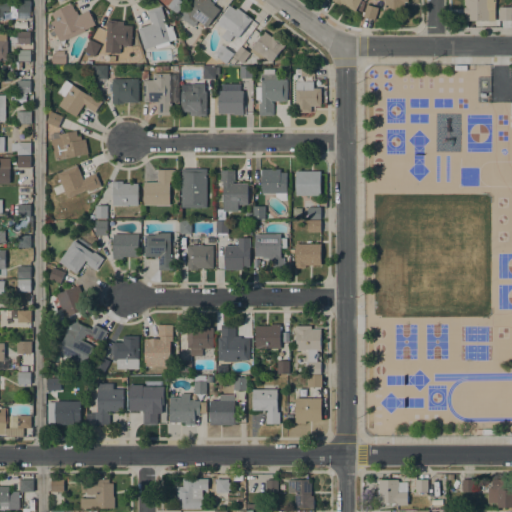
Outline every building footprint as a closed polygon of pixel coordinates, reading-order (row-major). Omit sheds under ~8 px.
[(180,0),(184,3),(177,13),(167,6),(171,0),(180,0)] [(209,0),(214,4),(213,4),(220,9),(205,27),(197,21),(193,27),(178,15),(183,8),(184,8),(190,0),(209,0)] [(360,0),(355,11),(341,3),(341,4),(333,0),(360,0)] [(408,0),(408,2),(404,2),(404,11),(384,11),(384,0),(408,0)] [(464,20),(464,0),(494,0),(495,19),(464,20)] [(29,12),(17,12),(17,1),(29,1),(29,12)] [(0,2),(9,2),(9,11),(2,11),(2,19),(0,19),(0,2)] [(50,21),(55,20),(51,13),(71,4),(75,11),(76,10),(78,15),(88,10),(90,14),(91,13),(94,20),(93,21),(95,25),(84,30),(85,31),(60,42),(50,21)] [(375,19),(363,16),(366,4),(378,7),(375,19)] [(251,18),(237,38),(233,35),(228,42),(220,37),(225,30),(216,23),(229,5),(235,10),(237,7),(251,18)] [(160,6),(167,27),(171,25),(176,39),(168,41),(169,44),(156,48),(155,46),(144,49),(137,28),(152,24),(152,22),(150,23),(147,11),(160,6)] [(499,20),(499,7),(511,7),(511,20),(499,20)] [(130,46),(120,45),(120,53),(114,52),(114,54),(110,54),(110,52),(104,52),(106,25),(105,25),(105,23),(107,23),(107,20),(123,21),(123,25),(132,25),(130,46)] [(264,31),(272,37),(274,34),(286,43),(282,49),(281,48),(271,62),(265,58),(263,61),(249,51),(264,31)] [(0,32),(8,32),(8,40),(7,40),(7,60),(0,60),(0,32)] [(17,43),(17,32),(30,32),(29,43),(17,43)] [(94,56),(84,51),(90,39),(100,44),(94,56)] [(233,53),(226,63),(216,56),(224,46),(233,53)] [(250,52),(242,63),(236,59),(233,64),(229,62),(241,46),(250,52)] [(30,61),(17,61),(17,49),(30,50),(30,51),(30,61)] [(51,64),(51,53),(55,53),(55,51),(64,51),(64,53),(65,53),(65,64),(51,64)] [(107,78),(95,78),(95,73),(90,73),(89,66),(107,66),(107,78)] [(202,78),(202,66),(215,66),(214,79),(202,78)] [(240,78),(239,66),(251,66),(251,78),(240,78)] [(314,67),(314,76),(301,76),(301,67),(314,67)] [(287,101),(271,101),(271,102),(273,102),(273,115),(258,115),(258,102),(260,102),(260,99),(255,99),(255,86),(260,86),(260,73),(263,73),(263,69),(274,68),(274,73),(276,73),(276,79),(287,79),(287,101)] [(169,103),(171,103),(171,115),(157,115),(157,103),(158,103),(158,102),(143,102),(143,80),(152,80),(152,73),(169,73),(169,103)] [(138,79),(138,102),(123,102),(123,103),(112,103),(112,79),(138,79)] [(30,80),(30,92),(17,92),(17,80),(30,80)] [(58,105),(64,96),(57,92),(65,80),(91,97),(92,95),(101,101),(94,112),(85,106),(85,105),(83,104),(75,116),(58,105)] [(295,81),(313,81),(313,88),(321,88),(321,106),(311,106),(311,112),(295,112),(295,81)] [(206,116),(189,116),(189,111),(180,111),(180,84),(204,84),(204,91),(206,91),(206,116)] [(242,90),(242,115),(235,115),(235,113),(218,113),(218,90),(242,90)] [(31,123),(16,123),(16,111),(31,111),(31,123)] [(62,116),(57,127),(46,122),(50,112),(62,116)] [(88,153),(55,160),(49,134),(59,132),(59,134),(76,130),(77,136),(80,135),(81,139),(85,139),(88,153)] [(30,142),(30,154),(16,154),(16,142),(30,142)] [(30,156),(30,167),(17,167),(17,156),(30,156)] [(0,157),(10,157),(10,183),(0,183),(0,157)] [(101,186),(89,191),(88,189),(67,198),(64,191),(56,195),(53,188),(61,184),(57,173),(76,165),(83,179),(84,179),(83,178),(95,173),(101,186)] [(180,207),(181,168),(206,168),(206,208),(180,207)] [(172,169),(172,181),(169,181),(169,205),(143,205),(143,182),(156,182),(156,169),(172,169)] [(261,169),(280,169),(280,172),(286,172),(286,200),(280,200),(275,196),(275,193),(261,193),(261,183),(260,183),(260,181),(261,181),(261,179),(260,179),(260,177),(261,177),(261,169)] [(247,204),(237,204),(237,211),(222,211),(222,181),(220,181),(220,170),(234,170),(234,181),(232,181),(232,183),(247,183),(247,204)] [(320,171),(320,195),(296,195),(295,171),(320,171)] [(112,205),(112,185),(112,181),(122,181),(122,183),(138,183),(138,205),(112,205)] [(30,204),(30,216),(17,216),(17,204),(30,204)] [(107,205),(107,214),(114,214),(114,218),(94,218),(94,205),(107,205)] [(265,219),(264,219),(264,220),(259,220),(259,219),(253,219),(253,205),(265,206),(265,219)] [(320,207),(320,219),(307,219),(307,207),(320,207)] [(307,232),(308,220),(320,221),(320,232),(307,232)] [(107,221),(107,235),(94,235),(95,221),(107,221)] [(191,221),(190,233),(179,233),(179,221),(191,221)] [(216,233),(216,221),(228,221),(228,233),(216,233)] [(170,232),(170,254),(171,254),(171,256),(170,256),(170,258),(172,258),(172,270),(158,270),(158,258),(159,258),(159,256),(144,256),(144,235),(154,235),(154,232),(170,232)] [(138,234),(138,257),(122,257),(122,259),(112,259),(112,234),(138,234)] [(280,234),(280,238),(286,238),(286,248),(280,248),(280,258),(284,258),(284,270),(268,270),(268,258),(254,258),(254,234),(280,234)] [(30,235),(30,247),(17,247),(17,235),(30,235)] [(250,266),(243,266),(243,269),(224,269),(224,245),(238,245),(238,237),(250,237),(250,245),(250,266)] [(73,240),(92,253),(93,251),(103,258),(95,270),(85,263),(86,261),(85,260),(76,273),(58,261),(73,240)] [(320,243),(321,265),(305,265),(305,268),(295,268),(295,244),(320,243)] [(213,268),(197,268),(197,270),(187,270),(187,245),(213,245),(213,268)] [(30,266),(30,278),(17,278),(17,266),(30,266)] [(64,272),(60,283),(48,278),(53,268),(64,272)] [(30,280),(30,291),(17,291),(17,280),(30,280)] [(78,285),(88,308),(65,318),(55,294),(78,285)] [(17,322),(17,311),(30,311),(30,322),(17,322)] [(71,362),(72,360),(61,354),(61,344),(65,335),(65,330),(68,325),(76,322),(88,328),(88,327),(91,329),(94,324),(107,330),(100,342),(89,336),(85,333),(82,338),(81,338),(80,340),(93,346),(82,368),(71,362)] [(144,337),(153,337),(153,336),(157,336),(157,324),(173,325),(173,337),(170,337),(170,365),(154,365),(154,360),(144,360),(144,337)] [(202,348),(202,355),(189,355),(190,348),(187,348),(187,339),(186,339),(186,332),(185,332),(185,326),(187,326),(187,324),(203,324),(203,327),(213,327),(212,348),(211,348),(202,348)] [(234,324),(235,336),(240,336),(240,338),(248,338),(249,359),(238,359),(238,361),(223,361),(223,360),(218,360),(218,337),(221,337),(221,324),(234,324)] [(280,348),(255,348),(255,326),(271,326),(271,324),(280,324),(280,348)] [(320,350),(317,350),(317,361),(320,361),(320,374),(308,374),(308,350),(296,350),(296,332),(295,332),(295,326),(311,326),(311,329),(320,329),(320,350)] [(138,369),(116,369),(116,360),(112,360),(112,342),(122,342),(122,335),(138,335),(138,369)] [(31,342),(31,353),(16,353),(16,342),(31,342)] [(109,361),(103,373),(92,367),(99,355),(109,361)] [(191,374),(179,374),(179,360),(191,360),(191,374)] [(289,373),(277,373),(277,361),(289,361),(289,373)] [(17,384),(17,373),(30,373),(30,384),(17,384)] [(206,393),(194,393),(194,376),(206,375),(206,393)] [(321,375),(321,387),(306,387),(307,375),(321,375)] [(233,377),(246,377),(246,390),(233,390),(233,377)] [(47,390),(47,378),(60,378),(60,390),(47,390)] [(97,412),(97,383),(113,383),(113,389),(123,389),(123,411),(107,411),(107,412),(109,412),(109,424),(95,424),(95,412),(97,412)] [(140,383),(149,383),(149,389),(155,389),(155,399),(156,399),(156,402),(155,402),(155,403),(155,406),(155,407),(156,407),(156,412),(157,412),(157,424),(142,424),(143,412),(144,412),(144,411),(128,411),(129,389),(140,389),(140,383)] [(277,389),(277,408),(277,412),(279,412),(279,423),(266,423),(266,412),(267,412),(267,410),(252,410),(252,389),(277,389)] [(206,402),(206,413),(199,413),(199,415),(195,415),(195,424),(184,425),(184,422),(170,422),(169,397),(180,396),(180,393),(188,393),(188,394),(188,396),(189,397),(191,398),(193,399),(195,400),(198,400),(199,400),(200,402),(206,402)] [(219,394),(234,394),(234,420),(236,420),(236,422),(234,422),(234,424),(210,424),(210,400),(219,400),(219,394)] [(295,398),(321,398),(321,421),(306,421),(306,423),(295,423),(295,398)] [(80,401),(80,422),(74,422),(74,425),(55,425),(55,422),(47,422),(47,402),(55,402),(55,401),(80,401)] [(31,428),(17,428),(17,427),(9,427),(9,416),(17,416),(17,415),(31,415),(31,428)] [(208,479),(208,490),(202,490),(202,509),(176,509),(176,486),(183,486),(183,478),(208,479)] [(216,478),(228,479),(228,482),(231,482),(231,490),(228,490),(228,493),(215,493),(216,478)] [(20,492),(19,479),(33,479),(33,492),(20,492)] [(51,479),(63,479),(64,492),(51,492),(51,479)] [(80,498),(95,498),(95,494),(87,494),(87,492),(81,492),(81,481),(88,481),(88,479),(109,479),(109,483),(113,483),(113,496),(114,496),(114,508),(80,508),(80,498)] [(288,479),(309,480),(309,483),(311,483),(311,496),(313,496),(313,508),(310,508),(295,508),(295,492),(288,492),(288,479)] [(379,479),(398,479),(398,481),(398,482),(407,482),(407,495),(408,495),(408,501),(407,501),(407,505),(397,505),(397,503),(379,503),(379,501),(378,501),(378,498),(379,498),(379,494),(378,494),(378,489),(379,489),(379,483),(378,483),(378,481),(379,481),(379,479)] [(435,497),(427,497),(427,494),(428,494),(428,492),(415,492),(415,479),(427,479),(427,481),(436,485),(435,497)] [(462,479),(474,479),(474,492),(462,492),(462,479)] [(487,487),(492,487),(492,479),(511,479),(511,507),(497,507),(497,503),(487,503),(487,487)] [(277,480),(278,492),(265,493),(265,480),(277,480)] [(0,486),(9,486),(9,501),(18,501),(18,510),(9,510),(9,509),(0,509),(0,486)]
